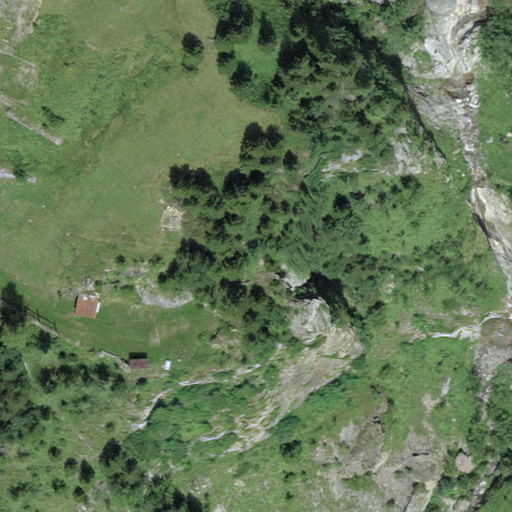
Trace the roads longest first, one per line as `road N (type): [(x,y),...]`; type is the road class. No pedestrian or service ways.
road 1 (primary): [(0,185),(66,154),(144,85),(237,33),(367,5),(429,4),(511,18)]
road 2 (track): [(511,65),(463,58),(338,77),(258,127),(231,164),(191,266),(154,309)]
road 3 (track): [(0,305),(65,337),(96,334),(154,309)]
